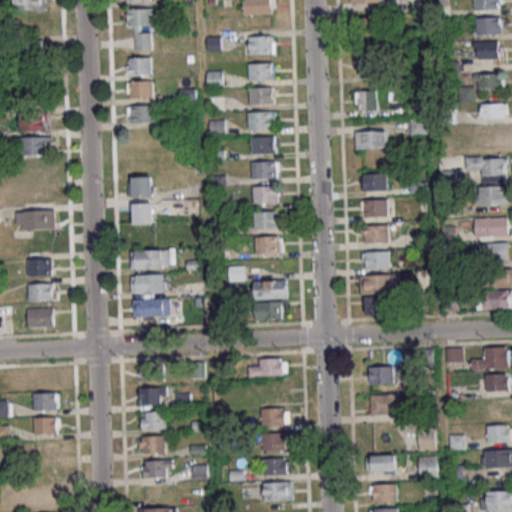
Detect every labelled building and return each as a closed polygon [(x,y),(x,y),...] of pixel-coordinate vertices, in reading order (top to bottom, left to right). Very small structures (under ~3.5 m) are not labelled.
[(14,0),(15,10),(46,10),(46,0),(14,0)] [(272,0),(243,0),(243,14),(273,14),(272,0)] [(502,9),(502,0),(474,0),(475,9),(502,9)] [(128,27),(136,27),(136,49),(153,49),(153,8),(128,8),(128,27)] [(45,16),(16,16),(16,32),(45,32),(45,16)] [(504,17),(477,17),(477,33),(504,33),(504,17)] [(359,18),(359,37),(385,37),(385,18),(359,18)] [(249,53),(276,53),(276,36),(249,36),(249,53)] [(44,41),(18,41),(18,60),(44,60),(44,41)] [(476,58),(501,58),(501,41),(476,41),(476,58)] [(128,74),(152,74),(152,56),(128,56),(128,74)] [(358,74),(380,74),(380,57),(358,57),(358,74)] [(249,63),(249,79),(274,79),(274,63),(249,63)] [(208,87),(224,87),(224,71),(208,71),(208,87)] [(503,73),(476,73),(476,90),(503,90),(503,73)] [(128,97),(153,97),(153,80),(128,80),(128,97)] [(474,100),(474,86),(460,86),(460,100),(474,100)] [(249,87),(249,103),(274,103),(274,87),(249,87)] [(356,90),(356,110),(377,110),(377,90),(356,90)] [(210,110),(224,110),(224,97),(210,97),(210,110)] [(508,117),(508,103),(481,103),(481,117),(508,117)] [(155,122),(155,105),(128,105),(128,122),(155,122)] [(22,130),(47,130),(47,108),(21,109),(22,130)] [(248,111),(248,128),(275,128),(275,111),(248,111)] [(220,120),(212,120),(212,132),(220,132),(220,120)] [(506,126),(481,126),(481,144),(506,144),(506,126)] [(388,147),(388,130),(356,130),(356,147),(388,147)] [(276,136),(251,136),(251,153),(276,153),(276,136)] [(53,154),(53,137),(22,137),(22,154),(53,154)] [(507,156),(466,156),(467,169),(481,169),(482,185),(477,185),(478,204),(509,203),(509,184),(507,184),(507,156)] [(279,161),(252,161),(252,177),(279,177),(279,161)] [(387,173),(363,173),(363,190),(387,190),(387,173)] [(153,176),(133,176),(133,196),(153,196),(153,176)] [(23,203),(54,203),(54,186),(23,186),(23,203)] [(279,186),(254,186),(254,203),(279,203),(279,186)] [(388,199),(361,199),(361,216),(388,216),(388,199)] [(133,223),(153,223),(153,202),(133,202),(133,223)] [(18,228),(55,228),(55,210),(18,210),(18,228)] [(279,228),(279,211),(254,211),(254,228),(279,228)] [(476,217),(476,236),(509,236),(509,217),(476,217)] [(389,242),(389,225),(364,225),(364,242),(389,242)] [(283,236),(257,236),(257,253),(283,253),(283,236)] [(480,260),(509,260),(509,243),(480,243),(480,260)] [(175,268),(175,249),(131,249),(131,268),(175,268)] [(363,251),(363,268),(390,268),(390,251),(363,251)] [(29,258),(29,275),(53,275),(53,258),(29,258)] [(511,268),(481,269),(481,288),(511,287),(511,268)] [(166,274),(133,274),(133,292),(166,292),(166,274)] [(361,274),(361,293),(400,293),(400,274),(361,274)] [(255,298),(287,298),(287,280),(255,280),(255,298)] [(29,283),(29,300),(54,300),(54,283),(29,283)] [(511,289),(479,290),(479,310),(511,309),(511,289)] [(366,296),(366,314),(394,314),(394,296),(366,296)] [(171,298),(134,298),(134,316),(171,316),(171,298)] [(284,318),(284,301),(259,301),(259,318),(284,318)] [(10,305),(0,305),(0,329),(10,330),(10,305)] [(29,307),(29,326),(54,326),(54,307),(29,307)] [(509,346),(484,346),(484,358),(472,358),(472,369),(509,369),(509,346)] [(463,362),(462,347),(447,348),(448,362),(463,362)] [(287,375),(287,358),(260,358),(260,367),(250,367),(250,375),(287,375)] [(140,381),(167,381),(167,365),(140,365),(140,381)] [(394,366),(370,366),(370,383),(394,383),(394,366)] [(29,370),(29,389),(60,389),(60,370),(29,370)] [(0,387),(13,387),(13,371),(0,371),(0,387)] [(486,390),(509,390),(509,373),(486,373),(486,390)] [(167,403),(167,387),(141,387),(141,403),(167,403)] [(59,392),(34,392),(34,409),(59,409),(59,392)] [(371,393),(371,414),(399,414),(399,393),(371,393)] [(13,400),(0,399),(0,415),(13,416),(13,400)] [(262,407),(262,424),(289,424),(289,407),(262,407)] [(142,428),(166,428),(166,411),(142,411),(142,428)] [(59,416),(35,416),(35,434),(59,434),(59,416)] [(487,441),(511,441),(511,424),(487,424),(487,441)] [(0,440),(9,441),(9,425),(0,425),(0,440)] [(286,449),(286,433),(263,433),(263,449),(286,449)] [(166,452),(166,435),(140,435),(140,452),(166,452)] [(59,458),(59,441),(27,441),(27,458),(59,458)] [(511,466),(511,448),(484,449),(484,466),(511,466)] [(396,455),(372,455),(372,471),(396,471),(396,455)] [(420,456),(420,476),(438,476),(438,456),(420,456)] [(289,458),(264,458),(264,474),(289,474),(289,458)] [(144,476),(173,476),(173,460),(144,460),(144,476)] [(194,477),(207,477),(207,465),(194,465),(194,477)] [(292,482),(265,482),(265,499),(292,499),(292,482)] [(397,484),(370,484),(370,500),(397,500),(397,484)] [(0,511),(11,511),(12,490),(0,490),(0,511)] [(60,490),(34,490),(34,507),(60,507),(60,490)] [(511,490),(482,491),(482,510),(489,510),(488,511),(507,511),(507,510),(511,509),(511,490)]
